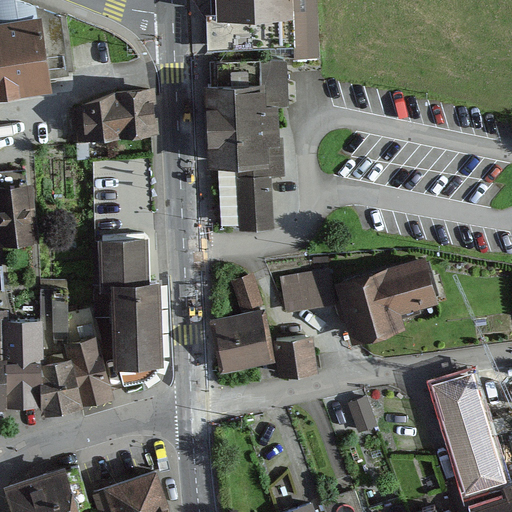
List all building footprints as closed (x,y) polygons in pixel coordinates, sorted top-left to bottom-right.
[(62,11),(24,0),(0,0),(0,157),(0,158),(0,157),(0,100),(72,92),(62,11)] [(225,0),(227,43),(320,39),(318,0),(225,0)] [(290,57),(220,59),(223,157),(241,156),(243,218),(281,217),(279,171),(294,170),(290,57)] [(161,130),(159,87),(126,88),(84,105),(85,133),(161,130)] [(42,181),(0,185),(0,198),(5,241),(49,236),(42,181)] [(155,234),(107,235),(108,286),(127,286),(128,378),(155,378),(164,375),(169,368),(172,359),(171,279),(155,279),(155,234)] [(428,258),(340,283),(354,333),(422,314),(417,300),(438,294),(428,258)] [(330,265),(289,275),(296,306),(337,297),(330,265)] [(256,271),(234,278),(244,309),(266,302),(256,271)] [(69,327),(69,287),(54,286),(53,327),(69,327)] [(264,312),(213,322),(222,364),(272,354),(264,312)] [(4,316),(6,394),(42,393),(41,356),(40,315),(4,316)] [(73,350),(82,397),(111,391),(100,331),(70,337),(73,350)] [(313,333),(276,338),(280,371),(317,367),(313,333)] [(41,356),(42,393),(44,404),(82,397),(73,350),(41,356)] [(476,372),(433,385),(466,496),(509,483),(476,372)] [(371,395),(351,399),(357,430),(377,426),(371,395)] [(90,511),(75,463),(9,484),(17,511),(90,511)] [(170,511),(157,471),(94,491),(100,511),(170,511)] [(379,511),(372,490),(332,504),(334,511),(379,511)] [(511,511),(511,491),(474,504),(476,511),(511,511)]
